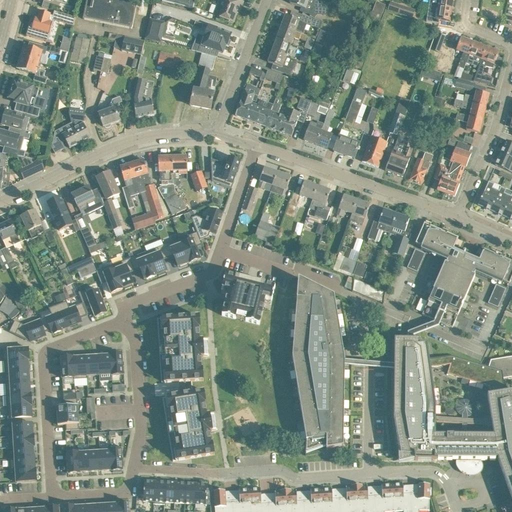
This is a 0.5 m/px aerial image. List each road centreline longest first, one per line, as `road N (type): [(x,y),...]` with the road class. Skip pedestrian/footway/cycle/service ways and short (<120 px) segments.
road 1 (residential): [(126,320),(42,352),(50,497)]
road 2 (residential): [(217,135),(148,134),(115,143),(0,201)]
road 3 (residential): [(426,205),(256,145)]
road 4 (residential): [(385,310),(482,353),(511,286)]
road 5 (residential): [(367,473),(361,301)]
road 6 (residential): [(511,61),(507,101),(458,217)]
road 7 (residential): [(367,473),(216,474)]
road 8 (residential): [(132,468),(140,416),(126,320)]
road 9 (residential): [(217,135),(266,0)]
road 10 (residential): [(126,320),(122,306),(212,273),(220,250)]
